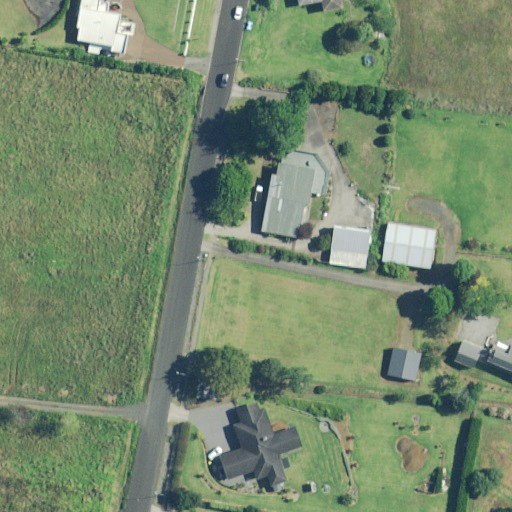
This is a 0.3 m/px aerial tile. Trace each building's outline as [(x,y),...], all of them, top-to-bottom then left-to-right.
[(79,0),(77,18),(76,20),(76,24),(78,24),(77,36),(89,38),(88,49),(87,49),(98,51),(99,45),(124,49),(127,29),(117,28),(120,10),(106,8),(107,0),(79,0)] [(297,0),(298,5),(321,1),(322,11),(342,8),(340,0),(297,0)] [(383,32),(380,23),(362,30),(365,39),(383,32)] [(314,166),(282,160),(278,160),(275,172),(271,171),(268,185),(260,228),(295,235),(297,226),(298,221),(301,222),(304,206),(305,200),(308,201),(309,190),(314,166)] [(381,259),(430,266),(437,218),(421,216),(420,225),(387,220),(381,259)] [(364,265),(368,228),(334,224),(332,234),(331,247),(330,255),(329,261),(364,265)] [(481,364),(483,360),(485,354),(479,352),(481,348),(462,339),(454,358),(471,366),(474,360),(481,364)] [(511,342),(508,349),(493,342),(490,349),(487,358),(511,368),(511,342)] [(422,354),(395,348),(389,376),(416,382),(422,354)] [(260,410),(257,403),(237,410),(242,423),(234,426),(242,448),(221,456),(229,479),(254,471),(257,479),(268,475),(272,487),(287,481),(278,455),(302,447),(295,426),(274,434),(266,408),(260,410)]
